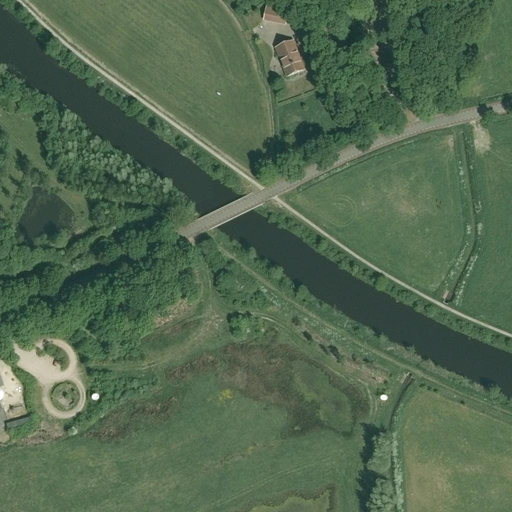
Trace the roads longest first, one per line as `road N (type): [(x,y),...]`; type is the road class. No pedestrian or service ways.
road 1 (tertiary): [(0,318),(426,125)]
road 2 (track): [(192,229),(358,346),(511,406)]
road 3 (track): [(369,511),(361,468),(404,367)]
road 4 (unclassified): [(426,125),(412,0)]
